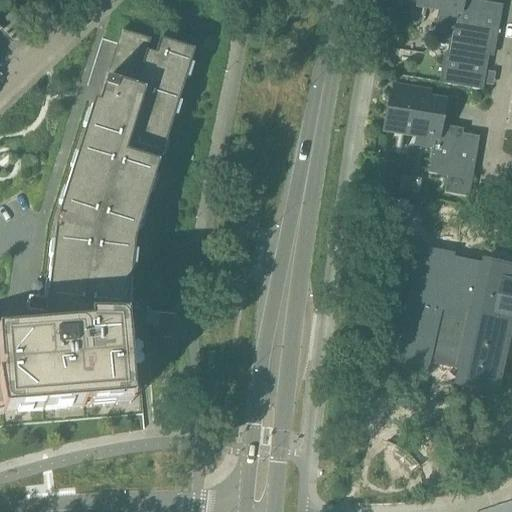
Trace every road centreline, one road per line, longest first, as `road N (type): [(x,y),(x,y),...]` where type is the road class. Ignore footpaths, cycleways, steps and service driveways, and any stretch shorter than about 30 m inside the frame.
road 1 (primary): [(257,511),(338,0)]
road 2 (residential): [(246,511),(141,502),(110,511)]
road 3 (residential): [(0,93),(98,0)]
